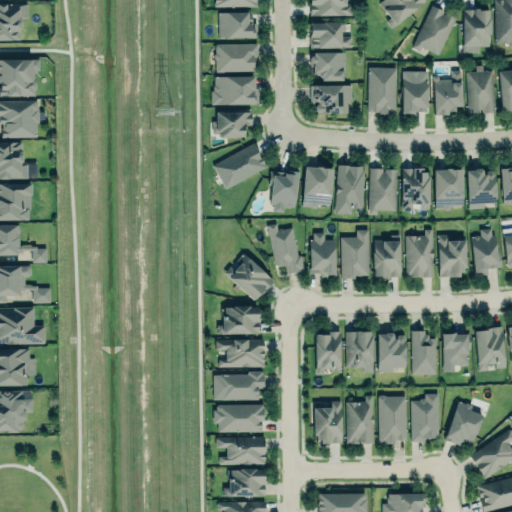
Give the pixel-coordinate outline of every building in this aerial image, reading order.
[(350,14),(308,14),(308,0),(344,0),(344,3),(350,3),(350,14)] [(379,0),(377,2),(389,17),(385,20),(390,27),(424,0),(379,0)] [(493,0),(511,0),(511,42),(493,42),(493,0)] [(0,38),(19,38),(18,28),(20,27),(20,19),(17,17),(18,17),(26,17),(26,2),(0,2),(0,38)] [(455,16),(437,54),(420,46),(418,50),(411,46),(430,4),(442,10),(441,13),(443,14),(445,11),(455,16)] [(462,8),(478,8),(478,9),(488,9),(488,17),(489,17),(490,34),(488,34),(488,45),(478,45),(478,44),(462,44),(462,8)] [(217,38),(256,37),(255,22),(250,23),(249,11),(216,12),(217,38)] [(309,22),(322,22),(322,21),(339,21),(344,21),(344,30),(340,30),(340,36),(350,35),(350,46),(309,46),(309,22)] [(256,57),(256,43),(213,44),(214,71),(253,70),(253,57),(256,57)] [(319,80),(343,80),(343,52),(310,51),(310,74),(319,74),(319,80)] [(0,59),(38,59),(38,69),(33,69),(33,78),(35,83),(35,87),(34,90),(34,95),(0,95),(0,59)] [(494,111),(481,112),(481,108),(478,108),(478,111),(467,112),(464,71),(474,70),(473,64),(481,64),(482,70),(492,69),(494,111)] [(395,66),(394,113),(377,113),(377,111),(366,111),(367,66),(395,66)] [(432,75),(437,75),(437,78),(450,78),(449,69),(460,69),(461,105),(453,106),(453,110),(446,110),(447,114),(433,115),(432,75)] [(497,71),(511,69),(511,109),(501,111),(497,71)] [(400,113),(400,92),(399,92),(400,84),(401,84),(401,70),(426,70),(425,110),(414,110),(414,114),(408,114),(408,113),(400,113)] [(253,75),(253,88),(256,88),(257,103),(209,104),(209,90),(212,90),(212,84),(212,83),(212,75),(253,75)] [(308,84),(350,83),(350,99),(346,99),(346,111),(317,111),(314,109),(314,106),(317,103),(318,103),(318,101),(309,101),(308,84)] [(0,99),(35,99),(36,102),(37,121),(34,121),(34,135),(1,136),(1,123),(0,123),(0,99)] [(214,112),(249,111),(249,124),(243,124),(243,126),(242,126),(242,136),(217,136),(217,132),(211,132),(211,120),(214,120),(214,112)] [(0,141),(20,141),(20,151),(21,154),(22,160),(20,162),(26,162),(26,177),(8,177),(8,179),(0,179),(0,141)] [(211,164),(224,188),(266,166),(260,155),(258,156),(254,148),(255,147),(252,142),(211,164)] [(498,164),(511,163),(511,167),(511,201),(511,202),(509,204),(505,204),(504,203),(502,203),(498,164)] [(336,164),(347,164),(347,165),(356,166),(356,165),(360,165),(360,168),(363,168),(360,207),(349,206),(349,212),(333,211),(336,164)] [(300,204),(303,166),(315,166),(315,165),(321,166),(320,168),(331,168),(328,203),(316,202),(316,205),(315,207),(309,207),(308,205),(300,204)] [(464,166),(467,208),(483,207),(482,203),(495,202),(493,173),(490,169),(482,170),(482,165),(464,166)] [(293,208),(297,167),(284,166),(283,171),(272,170),(267,210),(283,212),(283,207),(293,208)] [(401,167),(400,209),(411,209),(411,203),(419,203),(419,208),(427,208),(427,203),(428,203),(428,176),(425,176),(425,171),(422,171),(422,167),(412,167),(412,168),(401,167)] [(396,168),(368,168),(367,213),(376,214),(376,210),(395,210),(396,168)] [(461,205),(460,168),(432,169),(433,207),(461,205)] [(0,182),(31,182),(31,195),(29,195),(29,209),(27,209),(27,219),(0,219),(0,182)] [(265,224),(273,264),(276,263),(277,266),(285,265),(286,272),(300,269),(299,268),(302,268),(300,254),(297,255),(291,226),(276,228),(275,222),(265,224)] [(0,254),(17,254),(17,248),(28,248),(28,245),(17,245),(17,224),(0,223),(0,254)] [(423,228),(431,228),(433,276),(426,277),(404,277),(404,235),(412,235),(424,235),(423,228)] [(473,275),(486,274),(486,268),(499,267),(498,252),(496,253),(494,234),(491,235),(490,228),(479,229),(479,235),(478,236),(477,234),(473,234),(472,236),(469,236),(473,275)] [(339,278),(353,278),(353,275),(358,275),(358,274),(367,274),(366,229),(355,229),(355,235),(339,235),(339,278)] [(333,275),(333,239),(323,239),(323,232),(308,232),(309,272),(319,272),(319,275),(333,275)] [(398,276),(398,234),(388,234),(388,239),(372,239),(371,276),(398,276)] [(437,276),(459,276),(458,269),(464,269),(464,239),(447,240),(447,234),(436,234),(437,276)] [(511,234),(502,235),(505,264),(508,266),(511,266),(511,234)] [(31,262),(45,262),(45,248),(31,248),(31,262)] [(272,277),(240,254),(223,276),(255,300),(272,277)] [(0,260),(19,260),(19,262),(27,262),(27,273),(21,273),(22,284),(34,283),(34,286),(46,286),(46,298),(32,299),(31,286),(19,286),(19,290),(0,290),(0,260)] [(257,333),(256,305),(220,306),(220,333),(257,333)] [(0,306),(32,306),(32,325),(43,325),(43,343),(0,343),(0,306)] [(500,326),(504,367),(494,368),(494,363),(485,364),(486,369),(477,370),(473,331),(484,330),(484,328),(500,326)] [(344,330),(369,330),(369,334),(371,334),(371,371),(363,371),(363,366),(345,366),(344,330)] [(409,330),(423,330),(423,334),(428,333),(428,338),(434,338),(435,373),(410,373),(409,330)] [(338,332),(313,332),(314,374),(322,373),(322,370),(339,369),(338,332)] [(441,334),(451,334),(451,333),(454,332),(454,334),(465,334),(466,334),(469,334),(469,349),(466,349),(466,364),(465,364),(465,365),(458,365),(458,364),(453,364),(453,371),(441,371),(441,363),(442,363),(441,334)] [(376,334),(376,372),(392,372),(392,367),(404,367),(404,338),(401,335),(397,335),(394,339),(392,339),(392,335),(390,333),(385,333),(383,334),(376,334)] [(262,365),(262,338),(213,339),(214,350),(224,349),(224,359),(217,359),(217,366),(262,365)] [(0,385),(20,385),(20,384),(25,384),(25,374),(34,374),(34,357),(28,357),(28,347),(0,347),(0,385)] [(218,374),(247,374),(247,371),(261,371),(261,373),(262,373),(262,384),(263,384),(263,387),(256,387),(256,398),(220,398),(220,393),(218,393),(218,374)] [(0,415),(7,409),(0,403),(0,388),(21,388),(21,397),(31,397),(32,412),(24,412),(24,418),(21,421),(23,421),(22,427),(21,427),(21,430),(18,430),(18,432),(5,432),(5,430),(0,430),(0,415)] [(410,400),(411,439),(425,440),(428,437),(438,438),(437,395),(425,393),(424,400),(410,400)] [(343,402),(345,444),(370,442),(372,395),(364,394),(365,401),(343,402)] [(376,395),(377,442),(405,442),(404,395),(376,395)] [(312,408),(313,435),(316,435),(316,439),(320,440),(320,444),(329,444),(329,443),(340,442),(340,400),(332,400),(331,407),(312,408)] [(443,440),(458,445),(459,441),(470,445),(481,414),(469,410),(471,405),(470,404),(465,402),(464,403),(457,401),(443,440)] [(215,431),(261,430),(261,403),(212,403),(212,423),(215,423),(215,431)] [(468,455),(508,428),(511,434),(511,438),(506,443),(511,449),(511,448),(511,457),(483,477),(468,455)] [(215,436),(215,446),(225,446),(225,456),(218,456),(218,463),(240,463),(240,462),(241,462),(243,463),(248,463),(249,462),(255,462),(256,462),(262,462),(263,462),(263,451),(262,451),(262,443),(263,443),(263,435),(215,436)] [(262,468),(262,476),(264,477),(264,485),(263,485),(263,496),(227,496),(221,496),(221,486),(226,486),(226,469),(237,469),(237,467),(255,467),(255,468),(262,468)] [(511,503),(511,475),(475,485),(481,511),(511,503)] [(316,511),(316,493),(363,494),(363,511),(316,511)] [(380,503),(380,511),(422,511),(423,493),(386,493),(380,503)] [(216,501),(264,500),(264,511),(263,511),(222,511),(222,509),(216,509),(216,501)]
